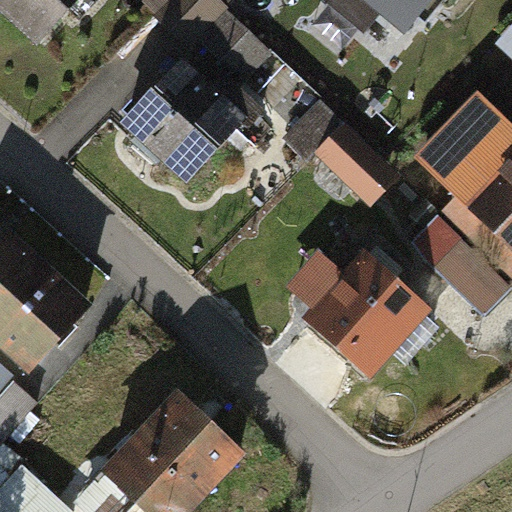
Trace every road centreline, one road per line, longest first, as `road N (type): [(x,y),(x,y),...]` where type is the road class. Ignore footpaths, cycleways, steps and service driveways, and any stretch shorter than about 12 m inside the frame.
road 1 (residential): [(0,149),(226,359),(374,511)]
road 2 (residential): [(511,418),(381,511)]
